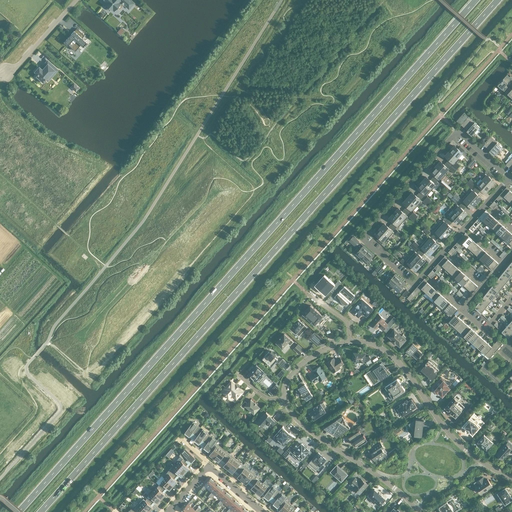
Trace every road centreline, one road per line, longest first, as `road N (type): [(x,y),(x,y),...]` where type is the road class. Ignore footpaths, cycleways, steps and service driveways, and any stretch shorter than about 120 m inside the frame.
road 1 (trunk): [(477,0),(19,511)]
road 2 (trunk): [(41,511),(498,0)]
road 3 (unknown): [(291,0),(140,232),(182,274),(89,376),(48,341)]
road 4 (residential): [(422,273),(414,283),(363,236),(457,131)]
road 5 (residential): [(350,340),(395,356),(455,440),(511,478)]
road 6 (residential): [(285,397),(302,426),(419,511)]
